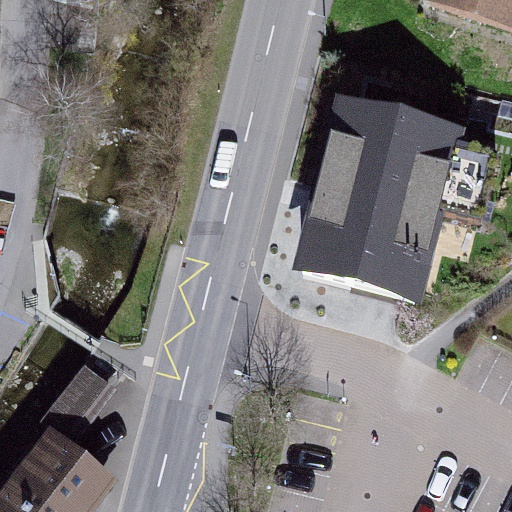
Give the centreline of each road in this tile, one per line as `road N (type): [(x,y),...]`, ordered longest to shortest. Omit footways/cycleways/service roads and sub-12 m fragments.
road 1 (tertiary): [(152,511),(279,0)]
road 2 (residential): [(0,268),(21,146),(24,0)]
